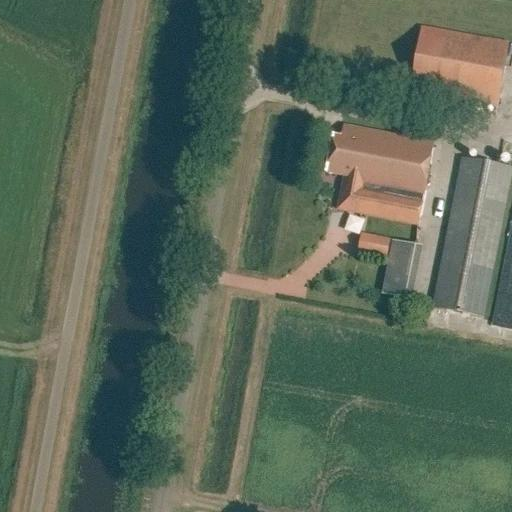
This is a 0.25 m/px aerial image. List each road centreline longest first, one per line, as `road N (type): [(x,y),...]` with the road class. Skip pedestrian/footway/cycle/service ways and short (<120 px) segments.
road 1 (unclassified): [(33,511),(126,0)]
road 2 (unclassified): [(161,511),(253,0)]
